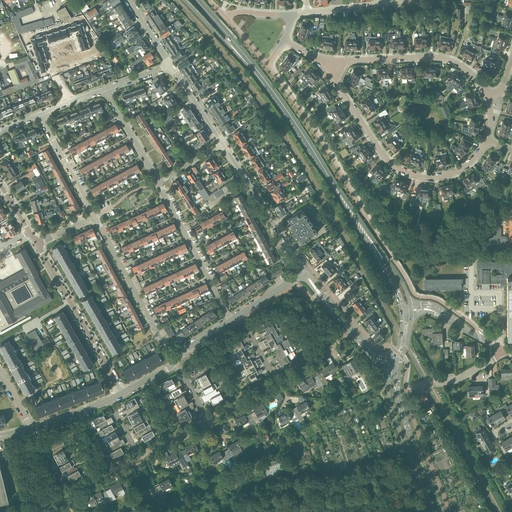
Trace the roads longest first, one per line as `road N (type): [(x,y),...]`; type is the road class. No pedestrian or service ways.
road 1 (residential): [(488,141),(454,172),(417,176),(381,154),(326,61)]
road 2 (residential): [(122,393),(29,232)]
road 3 (residential): [(498,96),(441,59),(326,61)]
road 4 (residential): [(173,363),(94,216)]
road 5 (secondary): [(266,85),(358,223)]
road 6 (residential): [(303,276),(222,144)]
road 7 (secondary): [(441,511),(403,417),(399,365)]
road 8 (secondary): [(390,367),(389,402),(431,511)]
